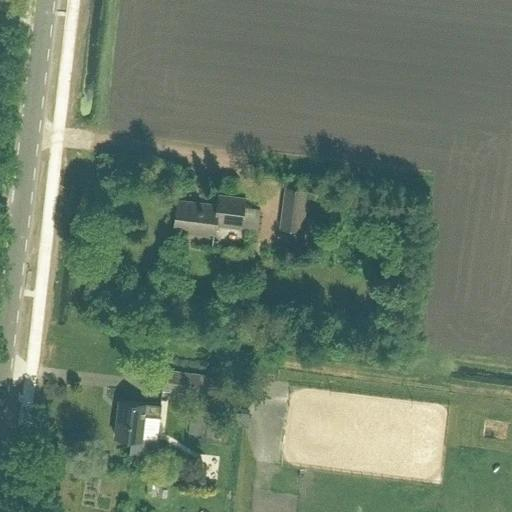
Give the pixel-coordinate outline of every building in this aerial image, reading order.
[(302,231),(308,190),(285,187),(280,228),(302,231)] [(241,227),(245,197),(218,194),(217,204),(177,199),(174,229),(215,234),(216,224),(241,227)] [(210,393),(212,378),(200,377),(200,372),(164,368),(162,390),(198,394),(198,392),(210,393)] [(161,417),(162,405),(146,403),(119,400),(115,436),(132,438),(131,452),(156,455),(158,440),(142,438),(145,415),(161,417)] [(199,434),(212,436),(215,411),(202,410),(199,434)]
